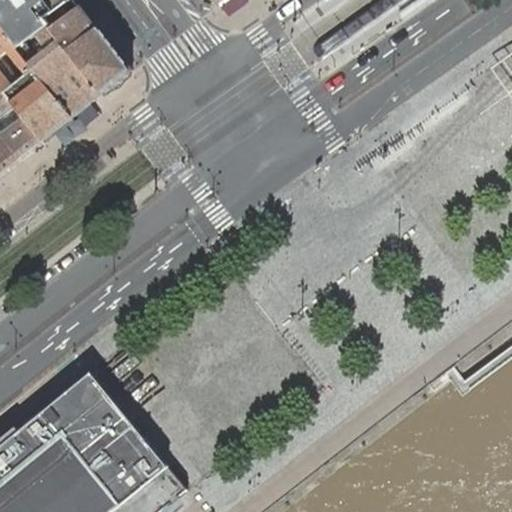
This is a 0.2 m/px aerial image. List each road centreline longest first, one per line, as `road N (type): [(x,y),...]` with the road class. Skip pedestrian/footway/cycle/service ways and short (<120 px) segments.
road 1 (secondary): [(0,386),(274,174)]
road 2 (secondary): [(253,145),(0,341)]
road 3 (secondary): [(274,174),(510,0)]
road 4 (residential): [(0,227),(200,73)]
road 5 (secondary): [(457,0),(253,145)]
road 6 (residential): [(307,0),(200,73)]
